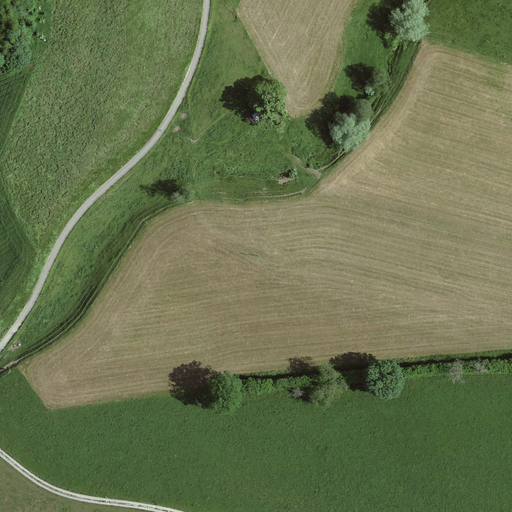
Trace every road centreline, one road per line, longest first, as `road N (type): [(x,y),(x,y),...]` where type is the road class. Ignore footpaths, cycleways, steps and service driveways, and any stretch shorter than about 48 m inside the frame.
road 1 (unclassified): [(0,348),(71,224),(152,142),(178,102),(207,0)]
road 2 (track): [(177,511),(73,496),(0,452)]
